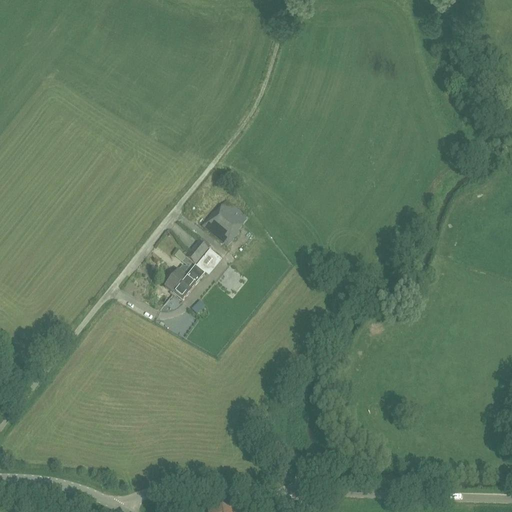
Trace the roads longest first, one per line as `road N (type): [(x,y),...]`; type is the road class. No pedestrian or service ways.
road 1 (unclassified): [(0,426),(240,131)]
road 2 (unclassified): [(281,489),(166,487),(121,507),(46,482),(0,479)]
road 3 (unclassified): [(281,489),(511,498)]
road 4 (track): [(240,131),(268,82),(290,0)]
